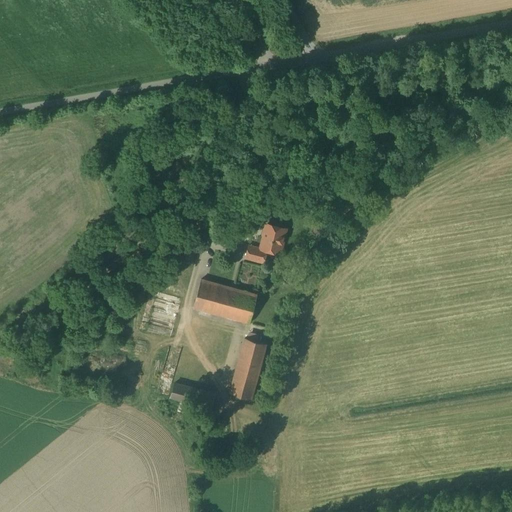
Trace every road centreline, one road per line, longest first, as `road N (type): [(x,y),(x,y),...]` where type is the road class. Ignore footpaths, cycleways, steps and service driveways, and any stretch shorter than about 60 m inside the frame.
road 1 (unclassified): [(0,115),(268,65)]
road 2 (unclassified): [(268,65),(511,24)]
